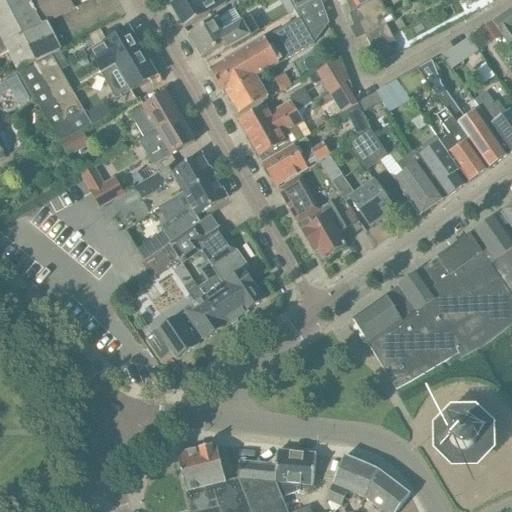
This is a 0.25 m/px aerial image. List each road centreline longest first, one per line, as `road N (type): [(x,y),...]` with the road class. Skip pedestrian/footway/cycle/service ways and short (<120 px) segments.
road 1 (residential): [(320,312),(143,0)]
road 2 (unclassified): [(442,511),(403,456),(367,436),(230,418)]
road 3 (residential): [(320,312),(511,178)]
road 4 (unclassified): [(136,409),(111,401),(0,293)]
road 5 (residential): [(230,418),(251,360),(320,312)]
